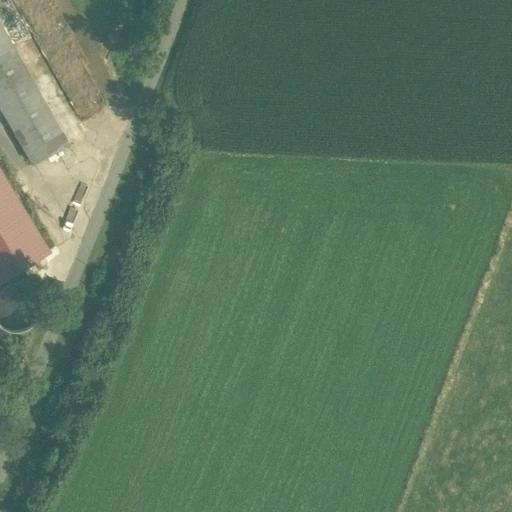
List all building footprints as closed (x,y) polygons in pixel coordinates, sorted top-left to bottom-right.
[(75,154),(0,20),(0,101),(34,162),(56,150),(62,161),(63,161),(75,154)] [(56,247),(0,152),(0,250),(13,273),(56,247)] [(80,163),(75,154),(63,161),(68,169),(80,163)] [(22,280),(18,279),(13,280),(9,281),(5,283),(1,286),(0,287),(0,321),(2,323),(6,326),(10,328),(14,329),(19,329),(23,329),(28,327),(32,325),(36,322),(39,319),(41,315),(43,311),(43,306),(43,302),(42,297),(41,293),(38,289),(35,286),(31,283),(27,281),(22,280)] [(0,334),(0,361),(11,354),(0,334)]
